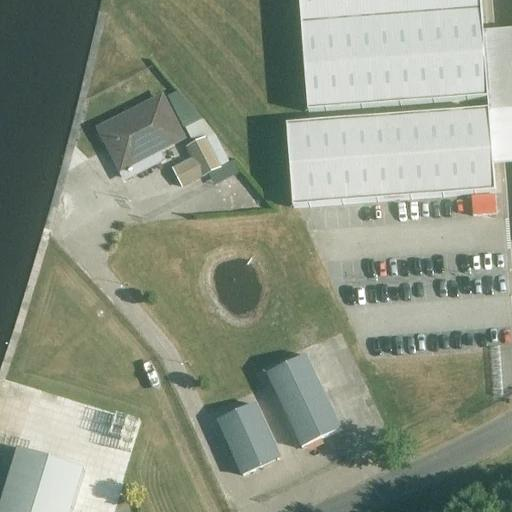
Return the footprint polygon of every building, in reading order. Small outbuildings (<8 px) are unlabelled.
[(488,100),(480,0),(299,0),(308,113),(488,100)] [(121,48),(130,40),(118,27),(109,35),(121,48)] [(162,100),(100,131),(118,165),(125,180),(165,160),(160,151),(182,140),(162,100)] [(489,112),(288,126),(294,208),(495,194),(489,112)] [(191,160),(172,170),(182,189),(201,180),(221,169),(206,139),(185,149),(191,160)] [(252,160),(240,168),(246,179),(259,171),(252,160)] [(267,376),(275,394),(302,450),(341,432),(306,357),(267,376)] [(128,400),(144,394),(137,373),(121,379),(128,400)] [(218,423),(243,478),(279,461),(254,406),(218,423)] [(0,511),(71,511),(84,471),(0,445),(0,511)]
